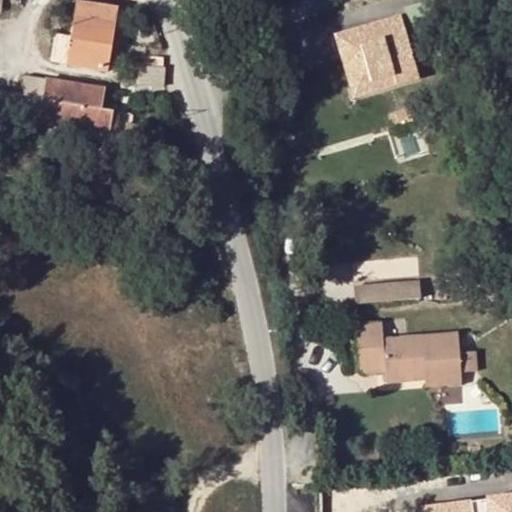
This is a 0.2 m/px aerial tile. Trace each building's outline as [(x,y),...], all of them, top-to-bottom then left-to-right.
[(109,71),(119,10),(78,2),(71,37),(57,35),(52,61),(109,71)] [(326,46),(327,53),(319,54),(322,72),(344,71),(345,79),(366,77),(367,87),(392,85),(384,20),(316,28),(318,46),(326,46)] [(326,46),(318,46),(319,54),(327,53),(326,46)] [(137,82),(137,86),(165,87),(165,69),(139,67),(137,82)] [(344,71),(322,72),(324,92),(367,87),(366,77),(345,79),(344,71)] [(105,89),(25,76),(22,95),(18,119),(110,134),(113,111),(102,110),(105,89)] [(0,116),(18,119),(22,95),(0,91),(0,116)] [(153,220),(147,238),(159,243),(166,225),(153,220)] [(166,225),(159,243),(176,249),(182,230),(166,225)] [(424,280),(358,286),(359,302),(425,297),(424,280)] [(426,379),(425,373),(461,371),(460,352),(458,331),(384,337),(382,321),(357,323),(361,375),(386,373),(387,382),(426,379)] [(461,371),(479,369),(477,351),(460,352),(461,371)] [(463,384),(461,371),(425,373),(426,379),(427,387),(463,384)] [(482,446),(473,447),(473,454),(483,453),(482,446)] [(511,511),(511,493),(414,507),(414,511),(511,511)]
